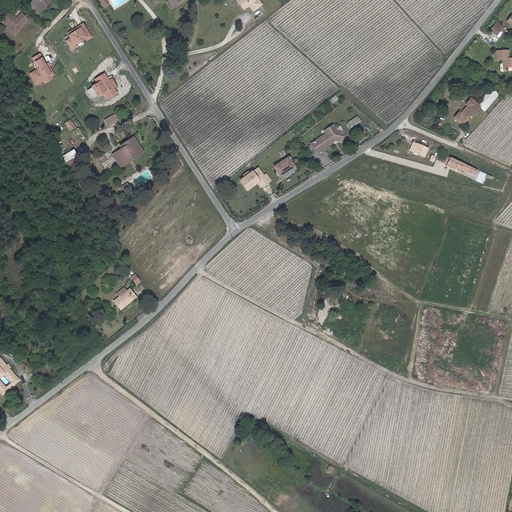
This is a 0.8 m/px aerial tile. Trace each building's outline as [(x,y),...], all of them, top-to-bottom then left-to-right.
[(46,5),(51,0),(33,0),(29,5),(36,12),(45,3),(46,5)] [(246,8),(239,0),(236,3),(242,11),(246,8)] [(238,0),(239,0),(246,8),(248,7),(252,12),(262,5),(257,0),(238,0)] [(36,15),(46,5),(45,3),(36,12),(29,5),(27,6),(36,15)] [(17,30),(28,20),(21,13),(15,18),(9,12),(0,20),(6,27),(8,26),(12,30),(17,30)] [(495,35),(502,27),(496,22),(490,30),(495,35)] [(14,35),(17,30),(12,30),(8,26),(6,27),(14,35)] [(70,39),(65,42),(71,51),(76,48),(74,46),(85,39),(87,41),(91,38),(85,29),(81,32),(79,29),(68,36),(70,39)] [(503,67),(511,66),(511,58),(508,59),(508,50),(495,51),(496,59),(502,59),(503,67)] [(29,73),(36,86),(55,77),(42,52),(32,58),(37,69),(29,73)] [(91,87),(87,90),(91,96),(95,94),(96,95),(104,90),(105,93),(112,89),(111,87),(115,85),(111,79),(108,81),(107,80),(103,82),(101,80),(91,86),(91,87)] [(484,111),(498,95),(491,88),(481,100),(482,101),(478,105),(479,105),(484,111)] [(462,125),(479,105),(478,105),(470,98),(465,104),(467,105),(460,114),(458,112),(454,118),(462,125)] [(117,119),(114,115),(104,120),(107,125),(117,119)] [(58,125),(63,120),(63,119),(64,118),(62,116),(56,122),(58,125)] [(350,128),(358,122),(355,118),(347,123),(350,128)] [(70,119),(64,123),(70,130),(76,126),(70,119)] [(316,153),(333,142),(332,140),(334,139),(335,140),(338,141),(342,138),(342,135),(340,131),(337,131),(333,125),(324,131),(325,134),(310,144),(316,153)] [(142,152),(133,138),(131,139),(137,149),(126,157),(127,159),(118,165),(120,166),(142,152)] [(118,165),(127,159),(126,157),(137,149),(131,139),(119,147),(121,149),(112,155),(118,165)] [(423,157),(427,149),(416,144),(413,143),(409,150),(423,157)] [(452,162),(453,160),(445,156),(442,162),(446,164),(451,166),(452,162)] [(88,181),(80,168),(79,169),(73,157),(66,162),(84,191),(87,188),(84,184),(88,181)] [(279,176),(294,167),(288,157),(273,167),(279,176)] [(257,180),(262,187),(268,182),(263,176),(258,168),(249,174),(247,172),(243,175),(245,178),(240,181),(246,189),(257,180)] [(130,189),(126,184),(119,188),(123,194),(130,189)] [(135,285),(140,281),(136,276),(131,279),(135,285)] [(119,296),(126,291),(123,288),(117,293),(119,296)] [(120,309),(136,297),(129,289),(126,292),(126,291),(119,296),(113,301),(120,309)] [(100,330),(97,325),(91,329),(94,334),(100,330)] [(8,369),(10,367),(8,364),(6,366),(0,358),(0,391),(2,394),(8,390),(9,389),(12,387),(14,386),(13,385),(18,380),(8,369)]
